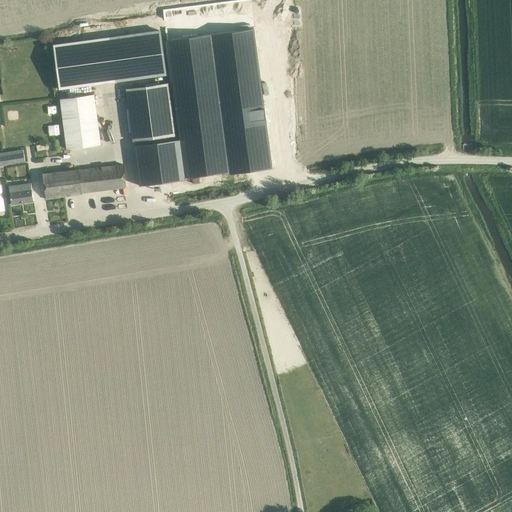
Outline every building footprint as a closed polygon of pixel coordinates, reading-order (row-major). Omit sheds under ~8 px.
[(58,89),(165,75),(159,30),(53,45),(58,89)] [(126,90),(132,140),(173,136),(166,85),(126,90)] [(60,99),(65,144),(66,149),(100,145),(94,95),(60,99)] [(173,141),(148,144),(133,146),(138,186),(178,181),(173,141)] [(23,149),(0,153),(0,165),(25,162),(23,149)] [(45,199),(125,187),(121,164),(42,176),(45,199)] [(11,204),(34,200),(31,183),(9,186),(11,204)]
